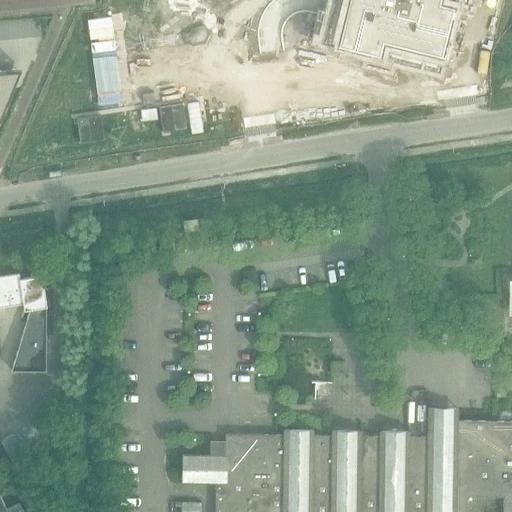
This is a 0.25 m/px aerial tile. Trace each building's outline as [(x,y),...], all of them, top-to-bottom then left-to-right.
[(332,0),(323,39),(371,51),(368,61),(387,66),(390,55),(437,67),(447,26),(450,14),(453,0),(332,0)] [(0,117),(3,111),(13,87),(7,85),(6,70),(0,70),(0,117)] [(17,274),(0,276),(0,307),(21,304),(23,311),(29,310),(15,356),(10,370),(45,370),(45,308),(46,308),(40,276),(18,279),(17,274)] [(511,511),(511,279),(508,279),(507,305),(511,305),(511,420),(455,420),(455,431),(448,431),(448,422),(434,422),(434,431),(426,431),(426,436),(408,436),(408,431),(378,430),(377,435),(360,435),(360,430),(329,429),(329,435),(311,434),(311,429),(282,429),(281,434),(224,433),(224,460),(216,460),(216,456),(184,456),(184,470),(181,470),(181,482),(213,482),(212,511),(511,511)] [(321,381),(335,381),(334,368),(320,369),(321,381)] [(46,418),(0,440),(12,464),(59,441),(47,417),(46,418)] [(0,511),(21,511),(17,502),(4,508),(0,498),(0,511)] [(174,511),(201,511),(201,501),(175,501),(174,511)]
